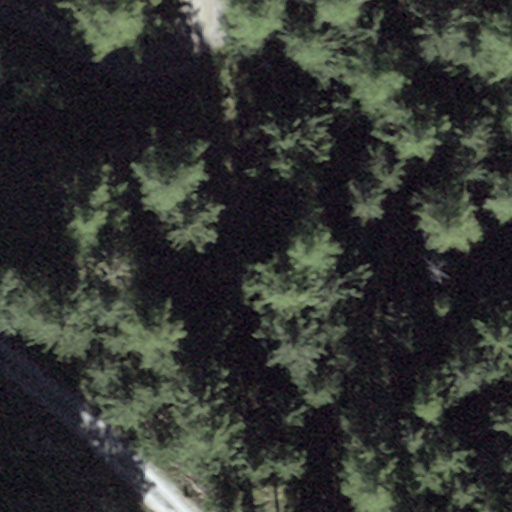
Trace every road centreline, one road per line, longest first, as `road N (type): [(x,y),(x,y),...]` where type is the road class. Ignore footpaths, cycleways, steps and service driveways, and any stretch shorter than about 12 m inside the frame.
road 1 (track): [(0,298),(72,339),(211,511)]
road 2 (track): [(0,7),(59,37),(120,57),(158,59),(204,33),(205,0)]
